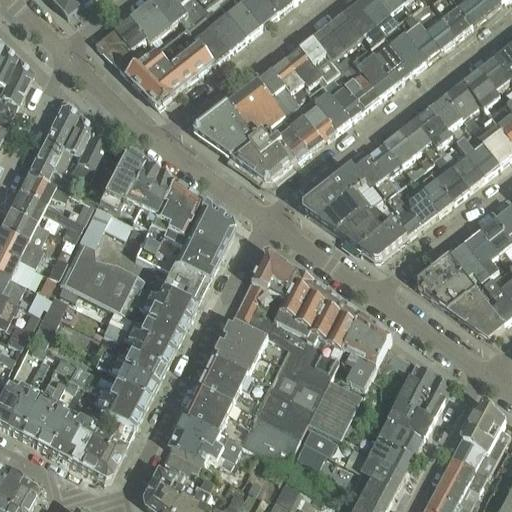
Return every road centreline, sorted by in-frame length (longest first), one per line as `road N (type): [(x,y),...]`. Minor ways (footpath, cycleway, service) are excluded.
road 1 (residential): [(119,511),(266,222)]
road 2 (residential): [(511,29),(266,222)]
road 3 (residential): [(151,143),(338,0)]
road 4 (residential): [(373,299),(511,189)]
road 5 (residential): [(481,375),(409,511)]
road 6 (residential): [(67,58),(0,192)]
road 7 (residential): [(266,222),(151,143)]
road 8 (residential): [(481,375),(373,299)]
road 9 (residential): [(373,299),(266,222)]
